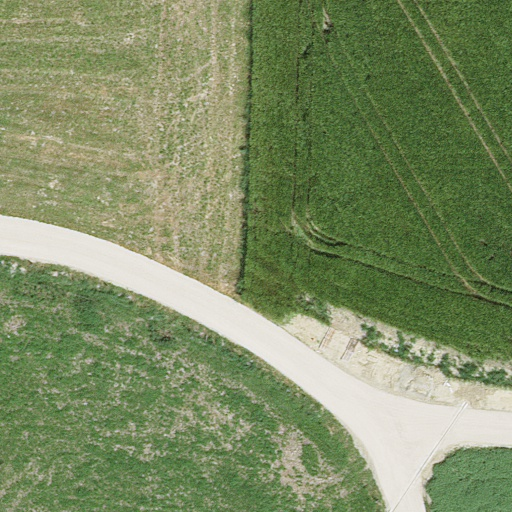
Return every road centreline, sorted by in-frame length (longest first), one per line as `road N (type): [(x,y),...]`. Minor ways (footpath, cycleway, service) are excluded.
road 1 (track): [(410,511),(374,417),(260,335),(81,251),(0,234)]
road 2 (track): [(374,417),(511,428)]
